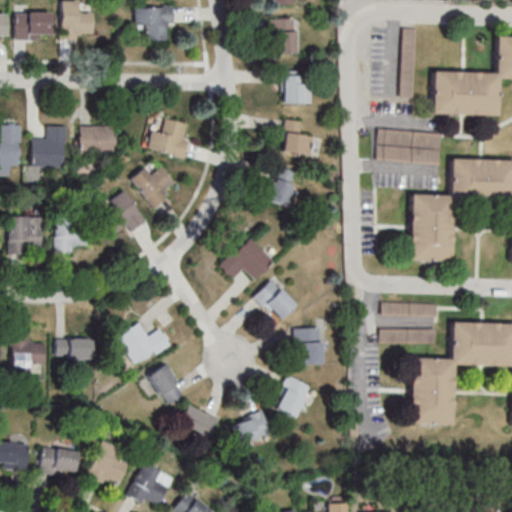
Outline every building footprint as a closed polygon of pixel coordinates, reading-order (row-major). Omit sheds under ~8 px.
[(60,39),(80,39),(80,33),(93,33),(93,10),(80,10),(80,1),(60,1),(60,39)] [(146,39),(172,39),(172,6),(134,6),(134,26),(146,26),(146,39)] [(13,38),(51,38),(51,11),(13,11),(13,38)] [(295,52),(295,17),(272,17),(272,52),(295,52)] [(416,27),(401,27),(400,97),(415,97),(416,27)] [(496,115),(496,78),(511,78),(511,35),(495,35),(493,72),(431,70),(430,113),(496,115)] [(312,103),(312,83),(301,83),(301,70),(283,70),(283,103),(312,103)] [(185,156),(191,123),(164,118),(162,130),(151,128),(147,149),(185,156)] [(304,120),(285,118),(282,151),(310,154),(312,133),(303,132),(304,120)] [(31,166),(65,166),(65,125),(46,125),(46,136),(31,136),(31,166)] [(113,125),(78,125),(78,153),(112,153),(113,125)] [(0,174),(9,174),(9,165),(20,165),(20,127),(0,127),(0,138),(0,137),(0,174)] [(408,259),(449,260),(451,198),(510,200),(509,262),(511,262),(511,159),(449,158),(449,194),(409,193),(408,259)] [(152,173),(145,165),(129,180),(154,206),(178,184),(161,165),(152,173)] [(286,206),(296,171),(277,165),(266,200),(286,206)] [(114,234),(122,229),(125,234),(145,221),(124,190),(106,201),(112,210),(103,216),(114,234)] [(41,215),(7,215),(7,253),(41,253),(41,215)] [(88,215),(54,215),(54,251),(88,251),(88,215)] [(274,260),(248,235),(218,265),(233,279),(244,269),(254,280),(274,260)] [(253,296),(278,321),(297,302),(271,277),(253,296)] [(116,334),(133,364),(171,343),(161,327),(148,335),(140,321),(116,334)] [(408,423),(450,424),(452,364),(511,366),(510,426),(511,425),(511,322),(451,321),(450,358),(410,357),(408,423)] [(297,363),(322,363),(322,326),(296,327),(297,363)] [(33,342),(33,335),(10,335),(10,370),(30,370),(30,364),(43,364),(43,342),(33,342)] [(90,337),(54,337),(54,358),(90,358),(90,337)] [(147,374),(167,404),(184,393),(165,363),(147,374)] [(294,417),(311,386),(290,374),(273,405),(294,417)] [(219,415),(187,401),(176,425),(207,440),(219,415)] [(238,444),(270,433),(262,410),(230,422),(238,444)] [(126,461),(116,458),(119,447),(98,440),(87,476),(119,485),(126,461)] [(25,441),(0,441),(0,467),(25,468),(25,441)] [(73,476),(76,451),(41,446),(38,471),(73,476)] [(126,495),(157,508),(172,474),(141,461),(126,495)] [(170,511),(171,511),(210,511),(212,511),(187,490),(170,511)] [(348,511),(348,502),(327,502),(327,511),(348,511)]
